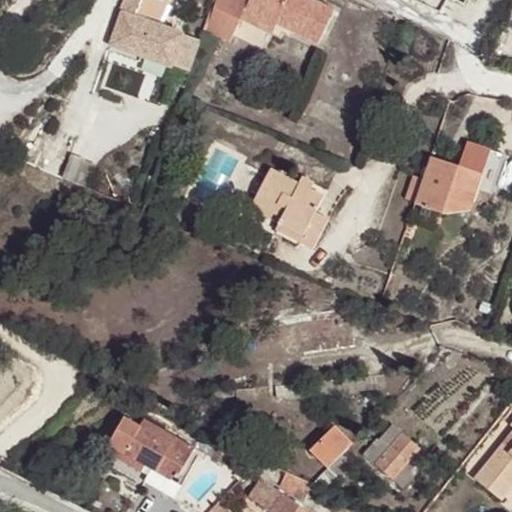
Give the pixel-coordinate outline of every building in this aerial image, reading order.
[(124,0),(121,8),(123,9),(159,24),(169,0),(124,0)] [(242,0),(215,0),(205,29),(229,41),(241,18),(235,15),(242,0)] [(275,27),(244,11),(249,0),(242,0),(235,15),(241,18),(272,34),(275,27)] [(335,10),(314,0),(249,0),(244,11),(275,27),(276,24),(279,19),(287,23),(285,28),(318,44),(335,10)] [(159,24),(123,9),(109,44),(168,69),(183,35),(159,24)] [(287,23),(279,19),(276,24),(285,28),(287,23)] [(482,174),(431,156),(415,204),(442,214),(469,211),(482,174)] [(306,188),(309,182),(301,178),(299,184),(270,169),(250,208),(280,223),(279,225),(304,237),(301,242),(314,249),(328,219),(316,213),(324,197),(311,190),(306,188)] [(423,179),(414,176),(406,198),(415,201),(423,179)] [(304,237),(279,225),(276,230),(301,242),(304,237)] [(274,358),(337,348),(334,327),(338,327),(336,313),(333,310),(268,319),(274,358)] [(334,327),(337,348),(356,345),(353,324),(338,327),(334,327)] [(385,389),(384,375),(355,378),(356,393),(385,389)] [(288,400),(356,393),(355,378),(276,387),(277,398),(288,397),(288,400)] [(124,417),(104,451),(140,472),(145,463),(172,478),(174,475),(178,478),(194,449),(144,420),(140,426),(124,417)] [(403,489),(431,458),(392,424),(366,455),(403,489)] [(475,479),(501,500),(511,486),(511,424),(511,425),(511,450),(511,452),(502,446),(475,479)] [(311,451),(327,468),(329,467),(342,454),(352,444),(335,427),(311,451)] [(511,433),(502,446),(511,452),(511,450),(511,433)] [(342,454),(329,467),(336,475),(349,462),(342,454)] [(167,487),(172,478),(145,463),(140,472),(167,487)] [(305,511),(261,479),(249,496),(270,511),(305,511)] [(208,511),(230,511),(219,501),(208,511)]
